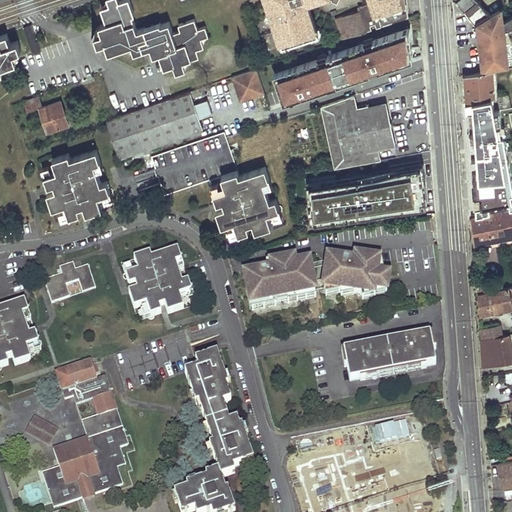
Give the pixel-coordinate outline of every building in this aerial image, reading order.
[(174,64),(177,71),(186,68),(183,60),(199,54),(197,47),(204,45),(201,37),(209,34),(206,25),(198,27),(195,18),(179,23),(181,29),(173,31),(170,20),(161,23),(160,21),(137,28),(133,13),(134,12),(130,0),(108,0),(110,3),(102,6),(106,21),(99,24),(102,32),(95,34),(98,44),(106,42),(109,51),(132,43),(135,51),(144,47),(152,45),(154,53),(160,52),(165,66),(174,64)] [(286,43),(320,32),(309,0),(369,0),(358,4),(359,9),(336,17),(342,37),(354,34),(391,22),(409,15),(408,7),(406,0),(268,0),(283,42),(286,43)] [(508,65),(503,20),(502,8),(491,15),(478,0),(457,0),(475,23),(478,24),(483,70),(495,68),(508,65)] [(511,14),(503,20),(508,65),(511,64),(511,14)] [(420,19),(276,67),(278,72),(287,102),(422,55),(421,40),(420,19)] [(32,49),(33,54),(41,51),(39,45),(31,23),(28,25),(25,26),(32,49)] [(0,71),(3,70),(2,65),(17,60),(14,51),(21,49),(18,39),(11,41),(7,32),(0,34),(0,71)] [(33,54),(32,49),(20,54),(30,76),(36,89),(102,68),(104,73),(118,114),(170,96),(158,58),(134,65),(104,56),(93,43),(89,33),(65,39),(39,45),(41,51),(33,54)] [(257,67),(233,75),(241,99),(264,91),(261,79),(257,67)] [(495,68),(483,70),(465,74),(467,102),(475,100),(492,97),(494,109),(495,109),(511,106),(509,93),(497,96),(495,68)] [(193,97),(190,90),(170,96),(118,114),(106,118),(108,123),(119,154),(119,156),(203,127),(200,117),(195,103),(193,97)] [(321,105),(335,166),(370,161),(383,158),(380,148),(396,144),(390,117),(386,99),(357,105),(355,93),(321,105)] [(39,94),(25,98),(29,110),(41,106),(42,105),(39,94)] [(42,105),(41,106),(49,130),(69,123),(61,99),(42,105)] [(476,112),(475,100),(467,102),(463,103),(464,112),(464,114),(476,112)] [(500,135),(495,109),(494,109),(476,112),(464,114),(466,146),(469,146),(469,150),(466,151),(467,163),(475,163),(498,162),(499,162),(498,150),(492,150),(491,139),(501,138),(500,135)] [(159,180),(161,185),(163,194),(220,174),(234,169),(223,134),(153,157),(156,167),(157,172),(159,180)] [(511,146),(502,149),(504,161),(508,191),(510,207),(511,206),(511,146)] [(85,203),(87,211),(103,206),(99,194),(104,192),(111,190),(107,179),(101,181),(97,169),(95,162),(101,160),(97,148),(71,157),(69,152),(53,157),(56,166),(57,169),(45,173),(49,184),(54,182),(55,185),(56,188),(48,190),(54,206),(63,203),(66,202),(70,214),(80,211),(78,205),(76,199),(82,197),(85,203)] [(500,196),(498,162),(475,163),(477,198),(500,196)] [(224,206),(216,208),(221,224),(230,221),(233,220),(237,232),(248,229),(246,223),(251,221),(254,230),(270,224),(267,214),(266,211),(279,207),(275,197),(269,199),(265,186),(262,179),(268,177),(264,165),(237,174),(235,169),(220,174),(222,179),(224,187),(212,191),(216,201),(222,199),(223,202),(224,206)] [(372,176),(311,185),(315,219),(425,203),(422,165),(407,167),(372,176)] [(82,197),(76,199),(78,205),(85,203),(82,197)] [(485,213),(485,214),(472,217),(474,243),(511,235),(511,206),(510,207),(506,208),(485,213)] [(227,230),(231,240),(237,238),(233,228),(227,230)] [(129,292),(135,309),(144,305),(147,304),(148,309),(151,317),(162,313),(160,307),(166,305),(169,314),(184,308),(181,299),(180,296),(186,294),(192,292),(188,281),(182,283),(178,271),(176,263),(181,261),(182,261),(178,249),(152,258),(151,254),(135,259),(138,268),(139,271),(134,273),(126,276),(130,287),(136,285),(136,287),(137,289),(129,292)] [(379,261),(345,256),(344,261),(337,260),(329,259),(324,289),(370,295),(371,290),(387,292),(389,277),(377,275),(379,261)] [(294,260),(265,266),(265,269),(261,270),(261,274),(255,275),(251,276),(246,277),(251,305),(315,292),(309,263),(295,266),(294,260)] [(45,282),(52,302),(70,296),(66,285),(79,280),(83,291),(96,287),(89,265),(75,269),(73,263),(60,267),(62,274),(59,275),(52,277),(52,279),(45,282)] [(511,307),(511,299),(509,287),(478,293),(480,314),(511,307)] [(0,367),(9,364),(7,358),(13,357),(16,365),(32,360),(28,350),(27,347),(40,343),(36,333),(30,335),(29,331),(27,327),(26,322),(23,314),(29,312),(25,301),(5,308),(8,316),(2,318),(0,311),(0,367)] [(5,308),(0,309),(0,311),(2,318),(8,316),(5,308)] [(481,328),(482,339),(501,335),(499,324),(481,328)] [(185,329),(112,353),(125,392),(198,368),(193,352),(188,339),(185,329)] [(344,351),(350,381),(436,363),(430,334),(344,351)] [(511,361),(511,355),(508,334),(501,335),(482,339),(484,367),(511,361)] [(211,511),(230,511),(235,510),(228,490),(225,490),(222,482),(221,477),(234,473),(233,468),(254,461),(244,432),(242,426),(240,427),(237,420),(230,422),(223,404),(231,401),(226,387),(229,386),(225,375),(218,354),(196,361),(198,368),(185,372),(196,405),(199,404),(213,444),(210,445),(218,470),(205,475),(207,478),(186,485),(188,488),(175,493),(181,511),(189,511),(195,510),(195,511),(209,511),(211,511)] [(42,473),(54,508),(90,496),(123,484),(117,468),(125,465),(119,447),(129,444),(105,375),(97,378),(91,360),(70,367),(70,365),(57,369),(58,372),(56,373),(65,399),(74,396),(77,405),(92,399),(98,416),(82,421),(88,438),(53,450),(59,467),(42,473)] [(35,417),(26,433),(50,445),(58,429),(35,417)] [(401,511),(414,508),(406,483),(388,488),(380,462),(366,466),(363,455),(360,456),(357,446),(296,465),(310,511),(401,511)] [(511,460),(499,463),(503,487),(511,485),(511,460)]
